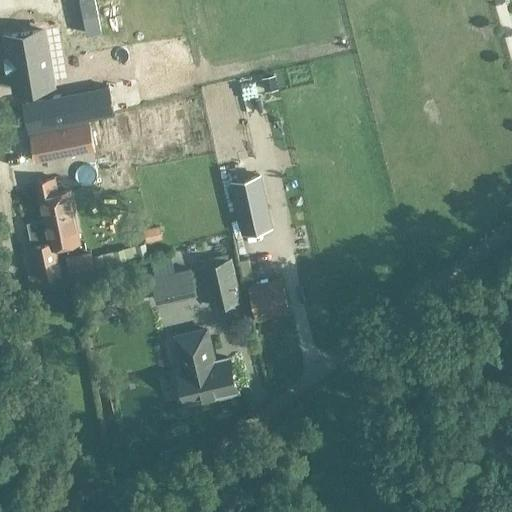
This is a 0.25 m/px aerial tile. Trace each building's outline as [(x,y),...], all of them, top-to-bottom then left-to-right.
[(7,36),(10,55),(13,71),(16,89),(52,83),(43,30),(7,36)] [(69,60),(74,80),(124,68),(119,48),(69,60)] [(262,78),(265,92),(278,89),(275,75),(262,78)] [(115,114),(110,86),(26,102),(31,129),(115,114)] [(36,161),(95,150),(90,122),(31,134),(36,161)] [(271,226),(268,211),(260,175),(232,181),(243,232),(259,229),(271,226)] [(100,177),(100,202),(114,202),(114,177),(100,177)] [(58,193),(55,178),(37,181),(39,196),(44,220),(28,223),(32,245),(38,275),(59,271),(54,248),(79,243),(73,210),(74,210),(70,190),(58,193)] [(231,260),(202,266),(211,306),(240,300),(231,260)] [(297,271),(266,278),(279,330),(310,323),(306,306),(309,305),(305,287),(301,288),(297,271)] [(162,309),(199,299),(192,272),(155,281),(162,309)] [(93,306),(113,301),(109,281),(89,286),(93,306)] [(222,398),(235,395),(234,392),(238,391),(230,358),(215,362),(206,331),(176,339),(184,370),(180,371),(189,404),(221,395),(222,398)]
